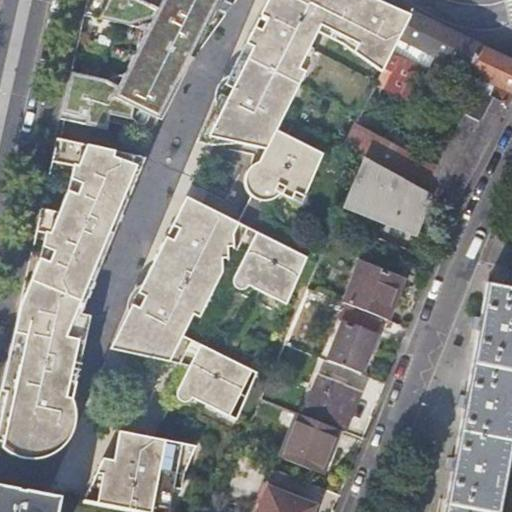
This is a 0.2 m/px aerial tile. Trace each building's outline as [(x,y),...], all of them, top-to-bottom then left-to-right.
[(88,0),(85,17),(131,27),(154,20),(121,87),(108,81),(73,73),(62,121),(109,131),(110,123),(123,126),(125,119),(136,121),(141,122),(144,129),(146,131),(150,132),(156,129),(177,86),(191,58),(216,10),(228,16),(235,5),(225,0),(164,0),(160,10),(154,7),(154,2),(153,0),(88,0)] [(261,162),(254,165),(254,168),(250,171),(247,175),(246,184),(248,191),(252,197),(239,222),(195,200),(189,212),(193,215),(185,230),(181,228),(167,257),(177,262),(172,273),(161,268),(140,309),(145,311),(137,326),(133,323),(119,351),(181,365),(182,365),(171,388),(175,390),(250,426),(262,400),(285,345),(309,289),(332,235),(345,201),(361,158),(345,149),(356,126),(394,53),(401,39),(382,29),(388,12),(382,10),(384,4),(376,0),(278,0),(277,3),(282,6),(274,20),(270,18),(254,48),(265,54),(260,63),(249,58),(228,100),(233,103),(225,118),(221,115),(210,137),(267,149),(263,158),(261,162)] [(282,6),(277,3),(270,18),(274,20),(282,6)] [(413,16),(384,4),(382,10),(388,12),(382,29),(401,39),(413,16)] [(413,16),(401,39),(432,55),(430,60),(435,62),(430,72),(444,79),(449,69),(462,75),(464,71),(499,88),(494,98),(487,95),(484,99),(473,111),(467,115),(437,170),(356,126),(345,149),(361,158),(437,200),(453,209),(507,105),(508,106),(511,97),(511,60),(413,14),(413,16)] [(265,54),(254,48),(249,58),(260,63),(265,54)] [(394,53),(356,126),(437,170),(467,115),(473,111),(484,99),(444,79),(430,72),(394,53)] [(191,58),(177,86),(195,61),(191,58)] [(228,100),(221,115),(225,118),(233,103),(228,100)] [(33,277),(1,423),(0,426),(0,442),(3,443),(47,453),(55,448),(61,422),(55,421),(58,412),(63,412),(79,340),(71,339),(77,325),(72,324),(74,314),(81,315),(121,219),(117,217),(120,208),(125,209),(137,182),(142,169),(115,157),(115,153),(58,139),(53,163),(78,168),(75,175),(60,213),(43,209),(37,233),(50,235),(48,241),(33,277)] [(431,214),(437,200),(361,158),(345,201),(417,230),(424,212),(431,214)] [(52,170),(75,175),(78,168),(53,163),(52,170)] [(121,219),(125,209),(120,208),(117,217),(121,219)] [(193,215),(189,212),(181,228),(185,230),(193,215)] [(37,233),(36,239),(48,241),(50,235),(37,233)] [(167,257),(161,268),(172,273),(177,262),(167,257)] [(348,305),(393,322),(408,281),(365,264),(348,305)] [(497,511),(511,434),(511,288),(487,285),(444,511),(497,511)] [(140,309),(133,323),(137,326),(145,311),(140,309)] [(77,325),(81,315),(74,314),(72,324),(77,325)] [(329,362),(361,374),(376,336),(344,324),(329,362)] [(339,430),(343,431),(359,391),(320,376),(303,416),(339,430)] [(303,416),(301,415),(282,458),(324,474),(332,455),(329,454),(339,430),(303,416)] [(91,503),(140,511),(170,511),(176,489),(178,474),(185,476),(197,447),(120,432),(115,461),(104,459),(97,473),(104,475),(91,503)] [(84,501),(91,503),(104,475),(97,473),(84,501)] [(178,474),(176,489),(183,490),(185,476),(178,474)] [(57,511),(60,498),(0,484),(0,511),(57,511)] [(259,511),(312,511),(315,506),(270,488),(259,511)]
